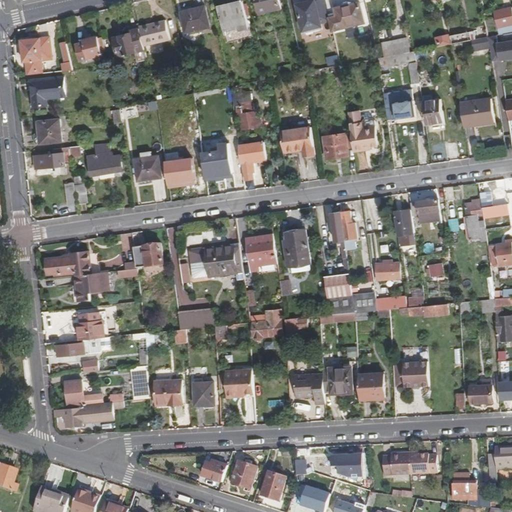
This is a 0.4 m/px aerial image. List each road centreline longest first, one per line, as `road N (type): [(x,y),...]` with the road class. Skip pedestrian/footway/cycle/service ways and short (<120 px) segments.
road 1 (residential): [(511,165),(21,235)]
road 2 (residential): [(97,465),(115,445),(511,424)]
road 3 (residential): [(21,235),(40,445)]
road 4 (residential): [(0,59),(21,235)]
road 5 (residential): [(250,511),(97,465)]
